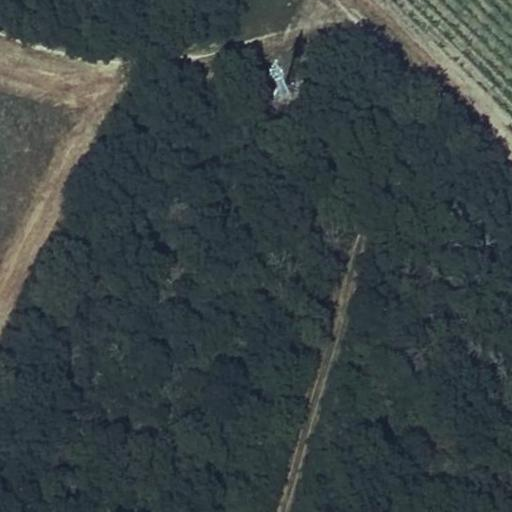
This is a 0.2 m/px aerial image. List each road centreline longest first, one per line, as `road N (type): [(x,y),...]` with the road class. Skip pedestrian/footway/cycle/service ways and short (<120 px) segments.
road 1 (track): [(326,0),(302,19),(211,57),(123,66),(0,35)]
road 2 (track): [(339,0),(511,190)]
